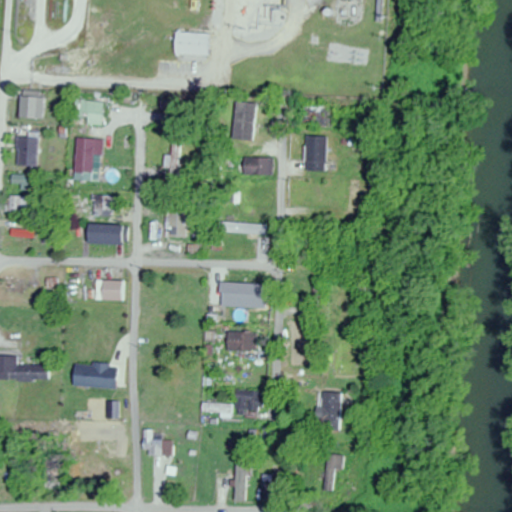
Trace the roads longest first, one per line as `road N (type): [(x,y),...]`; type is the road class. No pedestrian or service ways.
road 1 (residential): [(136,511),(139,86)]
road 2 (residential): [(365,264),(0,263)]
road 3 (residential): [(4,80),(198,86),(222,70),(230,0)]
road 4 (residential): [(276,395),(285,137)]
road 5 (residential): [(245,511),(0,509)]
road 6 (residential): [(0,153),(9,0)]
